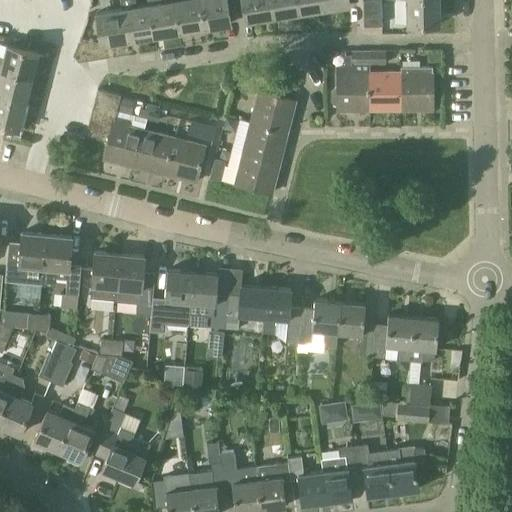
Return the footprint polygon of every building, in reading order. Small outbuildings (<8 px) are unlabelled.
[(123,8),(128,39),(154,34),(149,4),(138,5),(136,0),(122,0),(124,8),(123,8)] [(148,0),(149,4),(154,34),(180,30),(174,0),(148,0)] [(174,0),(180,30),(205,26),(200,0),(174,0)] [(200,0),(205,26),(229,22),(225,0),(200,0)] [(272,16),(269,0),(241,0),(245,21),(272,16)] [(269,0),(272,16),(298,12),(295,0),(269,0)] [(295,0),(298,12),(323,8),(322,0),(295,0)] [(322,0),(323,8),(349,4),(348,0),(322,0)] [(363,0),(364,24),(382,24),(381,0),(363,0)] [(437,0),(405,0),(406,24),(438,23),(437,0)] [(128,39),(123,8),(96,12),(101,43),(128,39)] [(0,69),(30,77),(33,68),(39,69),(43,55),(37,54),(37,52),(6,44),(3,56),(0,54),(0,69)] [(369,51),(369,62),(385,62),(385,50),(369,50),(369,51)] [(369,109),(369,71),(369,62),(369,51),(351,51),(352,54),(345,54),(345,66),(336,66),(336,89),(332,92),(331,103),(337,107),(337,109),(369,109)] [(400,109),(431,108),(431,65),(399,65),(400,70),(400,109)] [(0,69),(0,96),(24,102),(30,77),(0,69)] [(369,71),(369,109),(400,109),(400,70),(369,71)] [(96,88),(94,99),(117,106),(120,94),(96,88)] [(258,90),(250,121),(286,131),(295,100),(258,90)] [(24,102),(0,96),(0,124),(18,129),(24,102)] [(94,99),(91,111),(114,117),(117,106),(94,99)] [(91,111),(88,123),(110,128),(112,121),(113,121),(114,117),(91,111)] [(112,121),(110,128),(107,140),(103,157),(134,165),(143,128),(113,121),(112,121)] [(250,121),(242,152),(279,161),(286,131),(250,121)] [(85,134),(107,140),(110,128),(88,123),(85,134)] [(143,128),(134,165),(165,173),(174,136),(143,128)] [(204,144),(174,136),(165,173),(195,181),(204,144)] [(279,161),(242,152),(232,149),(224,179),(271,192),(279,161)] [(209,175),(218,178),(223,159),(213,156),(209,175)] [(43,279),(47,234),(21,232),(20,244),(8,243),(5,275),(43,279)] [(70,236),(47,234),(43,279),(54,280),(55,274),(67,275),(70,236)] [(115,299),(119,254),(94,252),(90,297),(115,299)] [(143,256),(119,254),(115,299),(126,300),(128,287),(140,288),(143,256)] [(188,312),(192,271),(167,269),(164,298),(152,297),(150,318),(173,320),(173,323),(187,324),(188,312)] [(215,291),(216,273),(192,271),(188,312),(187,324),(224,327),(227,292),(215,291)] [(14,294),(39,294),(39,280),(14,279),(14,294)] [(240,293),(227,292),(224,327),(237,328),(238,314),(263,316),(266,285),(240,283),(240,293)] [(77,305),(77,285),(59,284),(58,304),(77,305)] [(299,342),(302,306),(289,305),(291,288),(266,285),(263,316),(262,332),(274,333),(276,317),(286,318),(284,341),(299,342)] [(312,307),(302,306),(299,342),(336,345),(337,331),(336,331),(339,301),(313,299),(312,307)] [(359,355),(372,356),(375,322),(363,321),(364,303),(339,301),(336,331),(337,331),(361,333),(359,355)] [(27,329),(38,330),(40,314),(29,313),(27,329)] [(40,314),(38,330),(49,331),(50,315),(40,314)] [(386,323),(375,322),(372,356),(386,358),(387,348),(397,349),(396,358),(409,359),(413,317),(387,314),(386,323)] [(413,317),(409,359),(431,361),(433,348),(435,348),(438,319),(413,317)] [(2,324),(0,327),(0,339),(6,341),(11,327),(2,324)] [(110,354),(112,338),(101,337),(99,353),(110,354)] [(123,338),(112,338),(110,354),(121,354),(123,338)] [(50,382),(65,345),(56,341),(50,354),(47,353),(37,377),(50,382)] [(75,349),(65,345),(50,382),(62,387),(71,364),(70,363),(75,349)] [(132,361),(121,356),(97,353),(91,368),(123,382),(132,361)] [(0,412),(16,376),(9,373),(2,378),(0,377),(0,412)] [(22,379),(16,376),(0,412),(0,426),(18,434),(31,404),(18,398),(23,387),(22,379)] [(405,401),(430,403),(432,383),(407,380),(405,401)] [(319,400),(320,419),(346,418),(346,399),(319,400)] [(396,418),(428,421),(430,405),(397,401),(396,418)] [(74,409),(56,450),(79,460),(92,430),(81,425),(89,407),(77,402),(74,409)] [(33,440),(56,450),(74,409),(62,404),(57,415),(46,410),(33,440)] [(148,444),(131,437),(138,420),(111,409),(93,453),(105,458),(100,469),(133,482),(148,444)] [(354,455),(356,471),(363,470),(366,496),(392,492),(387,451),(368,453),(367,443),(353,445),(354,455)] [(323,471),(326,500),(351,497),(348,472),(356,471),(354,455),(353,445),(339,447),(340,457),(321,460),(323,471)] [(387,451),(392,492),(417,489),(413,464),(421,463),(422,448),(413,447),(412,459),(401,461),(400,449),(387,451)] [(260,508),(255,468),(254,465),(237,467),(234,450),(219,453),(220,460),(224,488),(231,487),(234,511),(260,508)] [(288,461),(290,480),(297,479),(301,504),(326,500),(323,471),(304,474),(301,455),(287,457),(288,461)] [(191,488),(193,511),(218,511),(215,489),(224,488),(220,460),(210,462),(211,469),(188,472),(191,488)] [(255,468),(260,508),(285,505),(282,481),(290,480),(288,461),(256,465),(256,468),(255,468)] [(193,511),(191,488),(166,492),(164,479),(151,481),(153,496),(166,494),(167,511),(193,511)]
